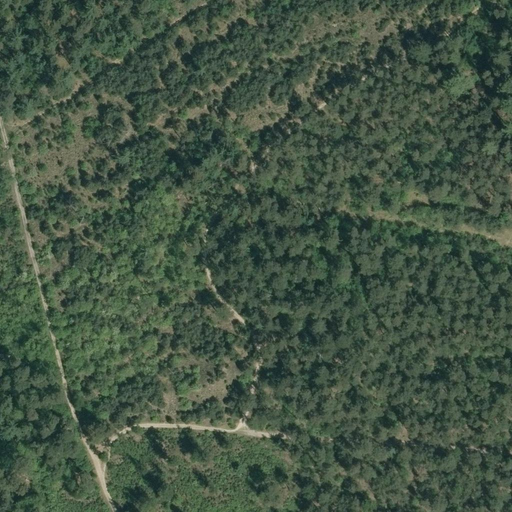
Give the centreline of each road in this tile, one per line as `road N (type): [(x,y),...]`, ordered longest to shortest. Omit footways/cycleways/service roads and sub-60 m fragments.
road 1 (track): [(92,452),(69,403),(0,119)]
road 2 (track): [(240,431),(511,454)]
road 3 (track): [(240,431),(138,426),(92,452)]
